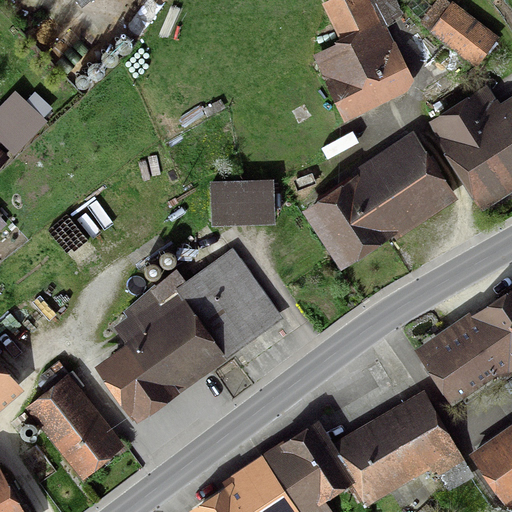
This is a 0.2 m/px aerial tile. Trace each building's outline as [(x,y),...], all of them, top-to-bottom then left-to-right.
[(331,0),(325,3),(345,44),(321,56),(348,112),(407,83),(365,0),(331,0)] [(434,31),(474,62),(492,38),(452,7),(434,31)] [(0,162),(12,150),(14,152),(45,120),(17,95),(0,111),(0,162)] [(478,191),(511,169),(511,109),(494,121),(477,95),(434,122),(478,191)] [(343,255),(443,189),(416,146),(316,213),(343,255)] [(212,182),(212,217),(273,216),(272,180),(212,182)] [(107,367),(136,411),(169,387),(165,381),(215,345),(222,355),(277,316),(232,252),(188,284),(175,268),(126,310),(147,339),(107,367)] [(511,366),(511,298),(424,359),(451,398),(494,368),(499,375),(511,366)] [(39,382),(46,391),(68,374),(57,362),(40,375),(39,382)] [(0,389),(10,381),(0,369),(0,389)] [(70,372),(68,374),(46,391),(27,406),(50,434),(52,433),(81,470),(110,446),(90,421),(98,415),(77,389),(83,384),(72,370),(70,372)] [(427,453),(436,469),(438,467),(450,487),(470,475),(459,455),(461,454),(429,400),(337,454),(360,492),(427,453)] [(291,452),(269,466),(299,511),(330,511),(319,496),(348,476),(317,428),(288,447),(291,452)] [(511,438),(483,459),(507,492),(511,488),(511,438)] [(298,511),(299,511),(269,466),(198,511),(293,511),(297,510),(298,511)] [(3,485),(0,479),(0,511),(31,511),(13,479),(3,485)]
